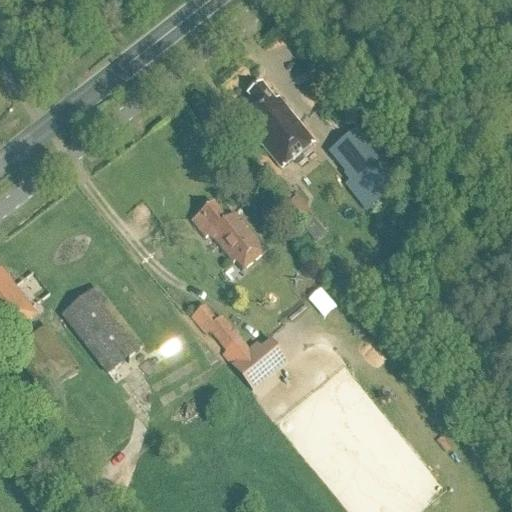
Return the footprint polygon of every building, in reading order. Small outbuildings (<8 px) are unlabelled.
[(275,105),(260,87),(248,97),(252,102),(239,113),(250,127),(247,131),(281,173),(313,145),(278,102),(275,105)] [(373,210),(403,185),(359,131),(328,156),(344,176),(373,210)] [(290,199),(280,186),(270,193),(280,207),(290,199)] [(234,218),(230,222),(225,225),(212,208),(198,219),(199,220),(191,227),(203,243),(208,239),(231,267),(234,265),(242,275),(263,258),(262,256),(263,255),(234,218)] [(0,339),(3,344),(36,317),(1,273),(0,273),(0,339)] [(108,378),(141,352),(94,293),(61,319),(108,378)] [(203,310),(191,320),(190,321),(204,339),(208,336),(225,357),(240,345),(221,322),(216,326),(203,310)] [(41,397),(76,369),(46,331),(11,358),(41,397)] [(225,357),(222,360),(252,396),(288,366),(266,338),(264,340),(267,345),(260,351),(256,347),(247,354),(240,345),(225,357)] [(140,379),(152,397),(197,368),(185,349),(140,379)]
